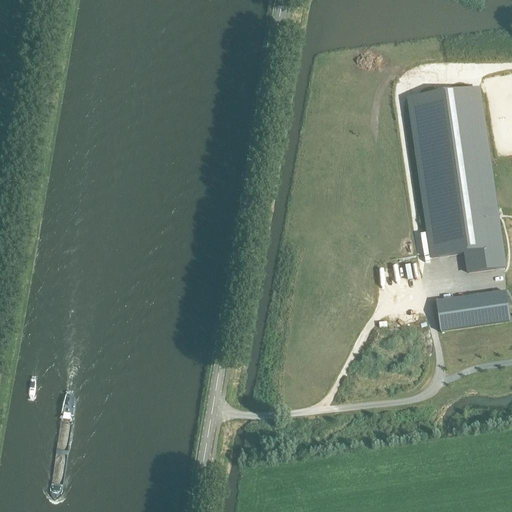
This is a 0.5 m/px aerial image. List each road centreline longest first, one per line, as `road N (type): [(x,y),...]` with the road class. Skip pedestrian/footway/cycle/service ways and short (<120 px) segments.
road 1 (tertiary): [(196,511),(284,0)]
road 2 (unclassified): [(0,359),(61,0)]
